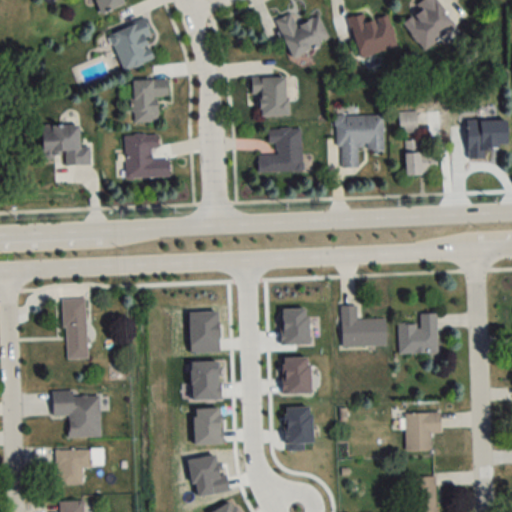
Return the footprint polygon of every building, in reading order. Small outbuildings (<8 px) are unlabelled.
[(96,0),(94,1),(99,13),(126,3),(125,0),(96,0)] [(422,50),(454,27),(433,0),(418,0),(414,3),(419,10),(401,23),(422,50)] [(274,20),(290,58),(329,40),(318,16),(295,26),(290,13),(274,20)] [(358,58),(396,48),(387,15),(364,21),(362,13),(347,17),(358,58)] [(155,59),(142,20),(108,32),(121,70),(155,59)] [(250,95),(258,94),(258,116),(286,115),(285,77),(250,78),(250,95)] [(131,123),(157,123),(156,97),(167,97),(167,79),(131,80),(131,123)] [(417,132),(415,111),(398,113),(400,134),(417,132)] [(382,150),(382,115),(337,116),(338,167),(357,167),(357,150),(382,150)] [(63,164),(89,164),(89,146),(77,146),(77,124),(41,124),(41,155),(63,155),(63,164)] [(300,127),(266,128),(267,144),(274,144),(274,154),(256,154),(257,173),(301,172),(300,127)] [(123,134),(124,179),(168,178),(167,158),(152,158),(152,149),(157,149),(157,134),(123,134)] [(404,174),(435,173),(434,153),(418,154),(418,141),(403,141),(404,174)] [(61,299),(63,359),(85,358),(84,298),(61,299)] [(355,318),(355,305),(340,305),(340,347),(385,347),(385,318),(355,318)] [(436,313),(418,313),(418,324),(396,324),(397,353),(436,353),(436,313)] [(99,395),(72,395),(72,391),(51,391),(51,415),(67,415),(67,437),(99,436),(99,395)] [(404,451),(430,451),(430,433),(439,433),(439,412),(404,412),(404,451)] [(101,466),(101,449),(55,449),(55,485),(81,485),(81,466),(101,466)] [(435,511),(435,477),(409,477),(409,511),(435,511)] [(57,501),(56,511),(82,511),(83,501),(57,501)]
